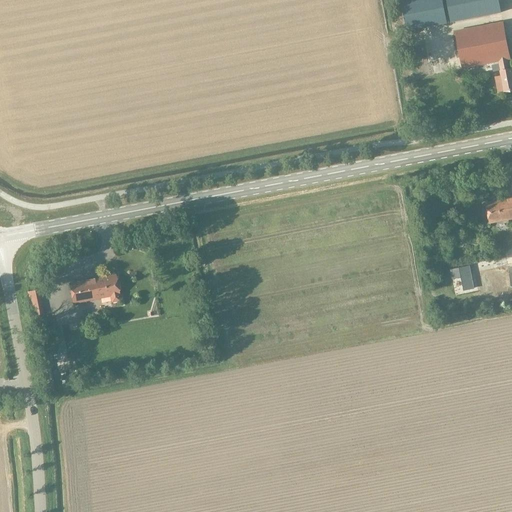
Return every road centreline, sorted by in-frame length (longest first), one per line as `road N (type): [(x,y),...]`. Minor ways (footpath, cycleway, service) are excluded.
road 1 (secondary): [(5,236),(511,138)]
road 2 (unclassified): [(39,511),(4,266)]
